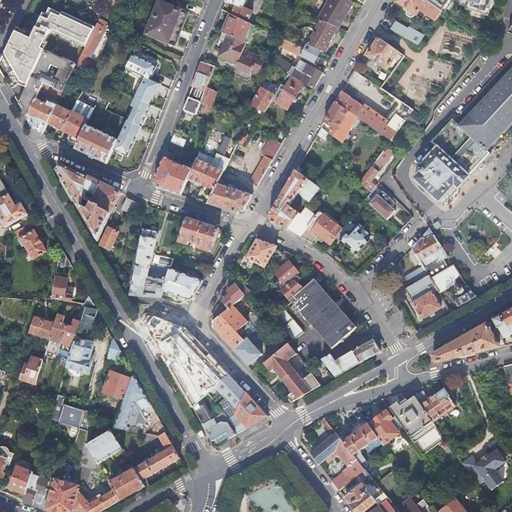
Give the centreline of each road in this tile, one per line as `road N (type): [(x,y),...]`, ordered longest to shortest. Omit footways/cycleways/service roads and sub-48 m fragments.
road 1 (secondary): [(18,136),(207,469)]
road 2 (residential): [(244,226),(379,0)]
road 3 (residential): [(286,426),(194,320)]
road 4 (residential): [(67,0),(186,65)]
road 5 (residential): [(186,65),(138,188)]
road 6 (residential): [(18,136),(138,188)]
road 7 (residential): [(244,226),(285,239),(357,288)]
road 8 (residential): [(511,296),(400,358)]
